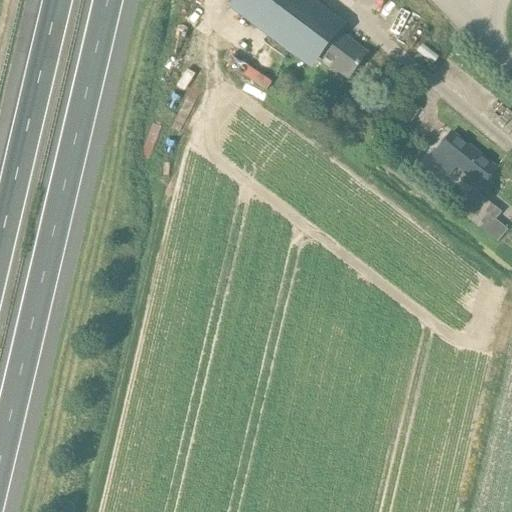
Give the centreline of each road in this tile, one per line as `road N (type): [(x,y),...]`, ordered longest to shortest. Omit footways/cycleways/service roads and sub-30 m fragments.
road 1 (track): [(151,0),(119,151),(124,216),(108,323),(65,511)]
road 2 (motorway): [(0,455),(106,0)]
road 3 (track): [(207,69),(262,94),(511,285)]
road 4 (motorway): [(56,0),(0,241)]
